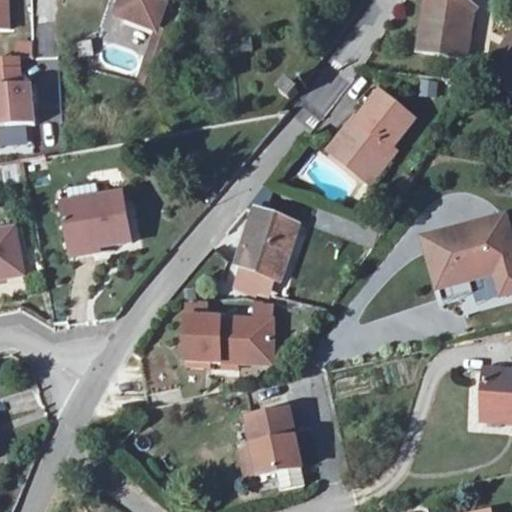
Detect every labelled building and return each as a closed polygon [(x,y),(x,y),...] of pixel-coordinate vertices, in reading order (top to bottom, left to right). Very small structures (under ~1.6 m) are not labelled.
[(0,0),(0,25),(12,25),(11,0),(0,0)] [(164,32),(171,14),(169,0),(124,0),(119,16),(164,32)] [(426,0),(420,52),(465,58),(470,12),(460,0),(426,0)] [(179,38),(164,32),(146,83),(160,88),(179,38)] [(511,59),(502,75),(497,84),(511,93),(511,59)] [(290,88),(285,95),(295,103),(305,90),(300,85),(295,81),(290,88)] [(38,93),(1,96),(3,133),(40,130),(38,93)] [(374,174),(387,183),(404,155),(399,152),(419,122),(381,98),(359,130),(354,127),(335,156),(352,168),(349,173),(366,184),(374,174)] [(332,161),(349,173),(352,168),(335,156),(332,161)] [(380,194),(387,183),(374,174),(366,184),(380,194)] [(129,199),(69,208),(74,246),(102,243),(103,251),(136,246),(129,199)] [(277,281),(295,232),(257,218),(239,267),(277,281)] [(511,229),(496,232),(497,237),(511,234),(511,229)] [(17,232),(0,234),(0,282),(24,279),(17,232)] [(462,245),(438,250),(447,296),(471,291),(469,284),(503,277),(507,300),(511,299),(511,234),(497,237),(496,232),(460,239),(462,245)] [(437,243),(438,250),(462,245),(460,239),(437,243)] [(188,322),(186,365),(226,367),(226,362),(234,362),(239,367),(248,368),(254,363),(254,350),(273,351),(274,326),(188,322)] [(254,363),(248,368),(272,369),(273,351),(254,350),(254,363)] [(511,428),(511,375),(484,373),(480,427),(511,428)] [(302,474),(291,413),(232,430),(245,489),(302,474)]
